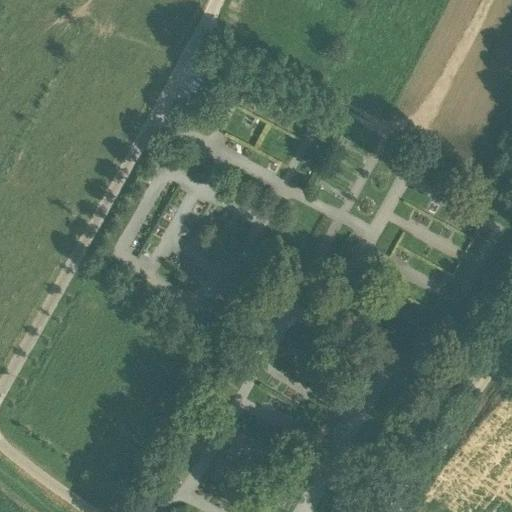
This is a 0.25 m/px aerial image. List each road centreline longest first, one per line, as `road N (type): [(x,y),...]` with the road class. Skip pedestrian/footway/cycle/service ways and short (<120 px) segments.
road 1 (track): [(0,392),(218,0)]
road 2 (track): [(197,41),(386,131),(440,92),(486,0)]
